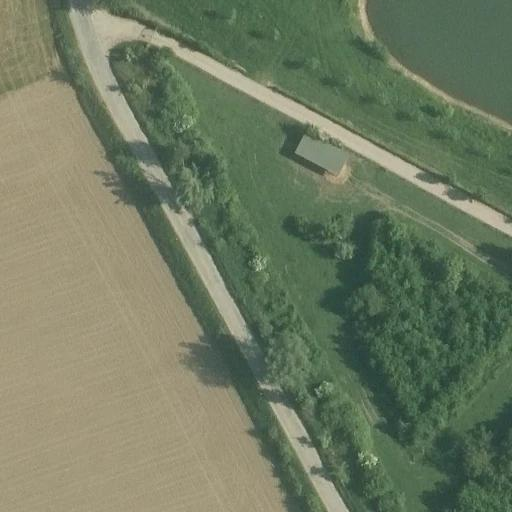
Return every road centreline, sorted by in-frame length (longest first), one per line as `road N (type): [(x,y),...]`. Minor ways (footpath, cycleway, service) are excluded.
road 1 (unclassified): [(80,0),(99,72),(337,511)]
road 2 (track): [(82,7),(511,227)]
